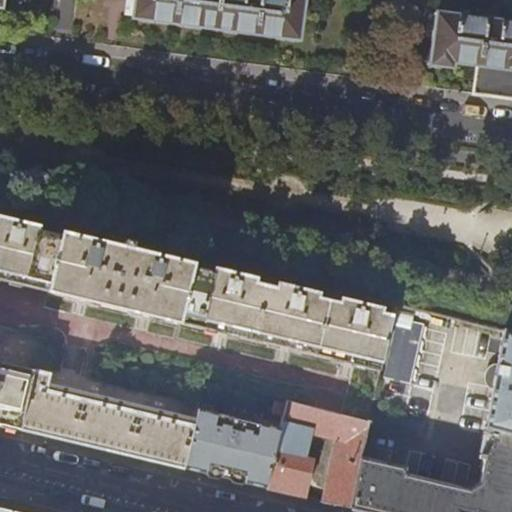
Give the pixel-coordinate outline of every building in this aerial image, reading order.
[(134,20),(296,42),(300,19),(306,20),(308,0),(128,0),(127,15),(134,16),(134,20)] [(511,23),(499,21),(499,19),(486,17),(486,19),(468,17),(468,9),(429,4),(425,34),(432,35),(428,64),(451,67),(452,63),(477,67),(474,94),(511,98),(511,23)] [(438,415),(456,318),(399,304),(396,318),(385,316),(386,311),(348,302),(346,307),(324,301),(325,297),(284,287),(283,293),(260,288),(262,282),(221,272),(220,277),(193,271),(194,268),(134,254),(135,248),(125,245),(123,252),(63,237),(62,240),(38,234),(40,229),(0,219),(0,282),(381,375),(375,400),(438,415)] [(405,468),(361,458),(351,508),(365,511),(511,511),(511,331),(504,330),(480,458),(486,459),(482,482),(470,490),(404,474),(405,468)] [(33,373),(0,364),(0,424),(20,429),(33,373)] [(33,373),(20,429),(50,437),(142,459),(184,469),(195,420),(46,384),(48,376),(33,373)] [(368,422),(286,400),(280,429),(268,489),(305,498),(310,478),(300,476),(310,433),(335,439),(322,502),(351,508),(361,458),(368,422)] [(215,476),(268,489),(280,429),(198,410),(195,420),(184,469),(215,476)]
